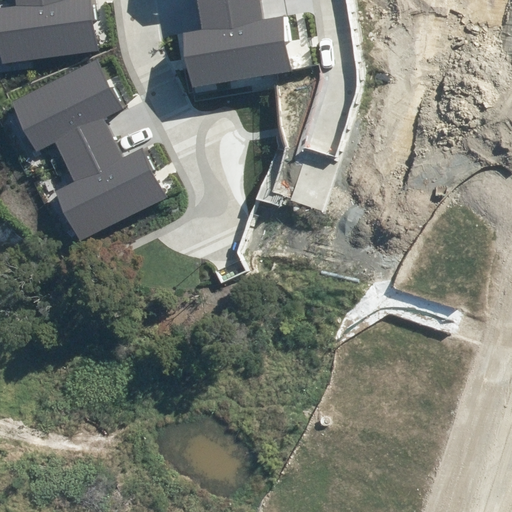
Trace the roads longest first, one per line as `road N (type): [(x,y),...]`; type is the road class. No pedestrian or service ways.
road 1 (residential): [(137,0),(140,34),(211,200),(204,223),(180,238)]
road 2 (residential): [(332,0),(345,87),(308,197)]
